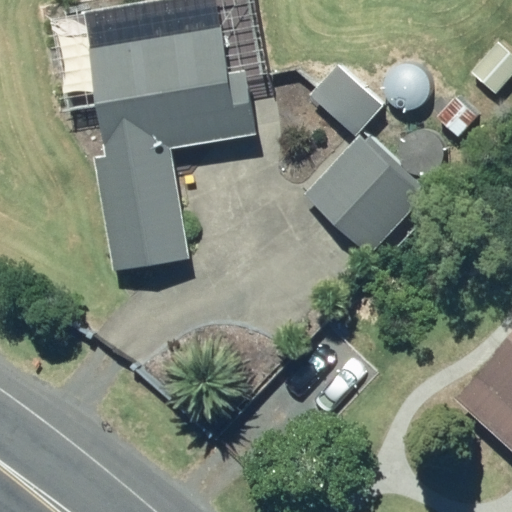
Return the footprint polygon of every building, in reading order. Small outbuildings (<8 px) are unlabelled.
[(185,151),(275,136),(264,72),(249,75),(240,24),(106,47),(125,157),(108,159),(127,272),(203,259),(185,151)] [(359,75),(343,60),(312,92),(356,134),(385,104),(377,96),(389,83),(369,64),(359,75)] [(447,117),(469,135),(486,113),(464,96),(447,117)] [(369,138),(315,196),(380,256),(434,198),(369,138)] [(511,357),(472,401),(511,437),(511,357)]
